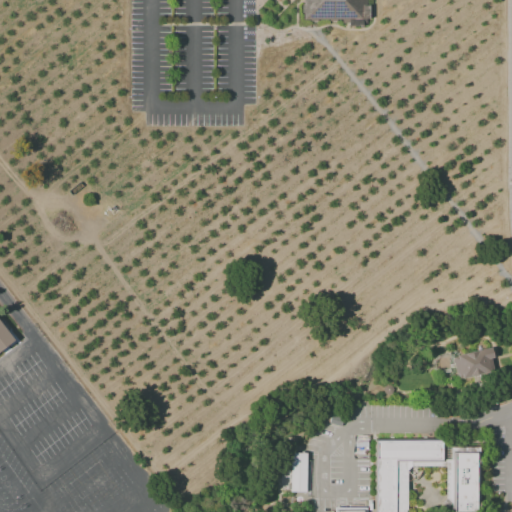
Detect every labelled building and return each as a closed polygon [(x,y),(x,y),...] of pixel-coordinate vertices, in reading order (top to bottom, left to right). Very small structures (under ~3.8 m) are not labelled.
[(362,0),(362,6),(369,6),(369,20),(362,20),(363,26),(349,26),(349,20),(302,20),(302,6),(304,6),(303,0),(362,0)] [(0,349),(14,339),(0,320),(0,349)] [(451,358),(456,357),(456,355),(490,348),(492,358),(489,358),(492,372),(456,380),(451,358)] [(377,511),(377,442),(442,442),(442,462),(397,462),(397,511),(377,511)] [(290,453),(289,492),(304,492),(305,453),(290,453)] [(451,511),(451,454),(474,454),(474,511),(451,511)]
